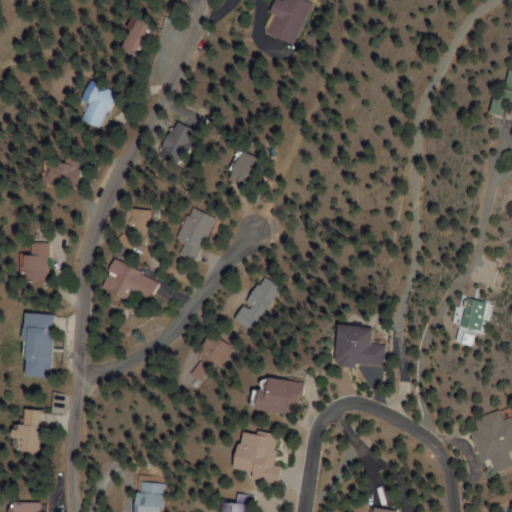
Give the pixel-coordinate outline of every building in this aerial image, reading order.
[(269,35),(301,46),(317,3),(307,0),(285,0),(285,1),(280,0),(275,0),(270,14),(276,16),(269,35)] [(117,51),(141,61),(156,24),(132,14),(117,51)] [(104,130),(117,92),(91,84),(79,122),(104,130)] [(511,87),(503,86),(497,113),(509,116),(511,103),(511,102),(511,87)] [(226,181),(249,187),(256,155),(234,150),(226,181)] [(74,166),(48,160),(43,181),(69,188),(74,166)] [(213,218),(185,206),(170,242),(176,244),(171,255),(193,264),(213,218)] [(142,227),(144,210),(123,207),(121,225),(142,227)] [(14,253),(14,277),(42,278),(42,242),(23,242),(23,253),(14,253)] [(155,281),(104,260),(93,287),(118,298),(121,289),(147,300),(155,281)] [(258,333),(285,286),(264,274),(236,321),(258,333)] [(456,324),(473,331),(485,303),(469,296),(456,324)] [(47,313),(17,313),(16,376),(46,376),(47,313)] [(329,363),(382,368),(384,345),(369,343),(370,328),(332,324),(329,363)] [(209,386),(236,349),(213,332),(186,370),(209,386)] [(295,382),(258,377),(257,390),(248,389),(246,410),(292,415),(295,382)] [(479,462),(485,460),(489,473),(510,466),(505,451),(511,448),(511,424),(506,407),(472,418),(476,430),(469,432),(479,462)] [(41,410),(16,408),(13,450),(37,452),(41,410)] [(272,434),(233,426),(225,469),(242,472),(240,478),(271,484),(275,466),(266,465),(272,434)] [(128,511),(152,511),(157,484),(133,480),(128,511)] [(244,511),(247,495),(228,493),(227,503),(214,501),(212,511),(244,511)] [(0,511),(33,511),(34,501),(1,501),(0,511)]
